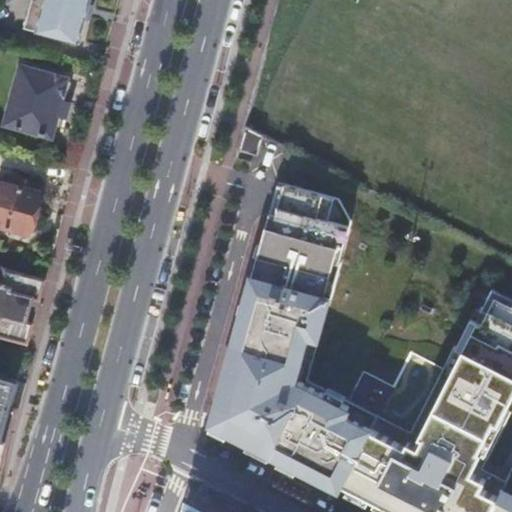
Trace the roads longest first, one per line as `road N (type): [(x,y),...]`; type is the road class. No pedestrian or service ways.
road 1 (primary): [(172,0),(32,511)]
road 2 (primary): [(101,430),(216,0)]
road 3 (residential): [(297,511),(152,438),(101,430)]
